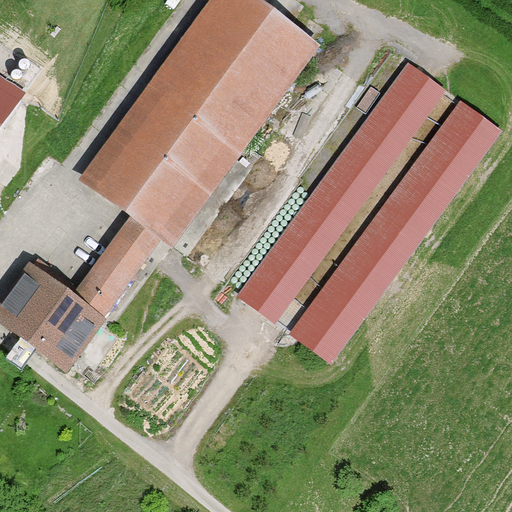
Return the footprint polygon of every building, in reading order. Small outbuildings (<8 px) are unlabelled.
[(239,0),(224,0),(88,186),(137,222),(80,300),(105,318),(163,239),(173,247),(315,55),(239,0)] [(409,72),(245,298),(276,321),(441,95),(409,72)] [(0,89),(0,123),(16,102),(0,89)] [(314,304),(456,98),(445,91),(303,296),(314,304)] [(462,111),(297,337),(331,361),(496,135),(462,111)] [(105,318),(80,300),(32,266),(0,309),(0,322),(67,371),(105,318)]
